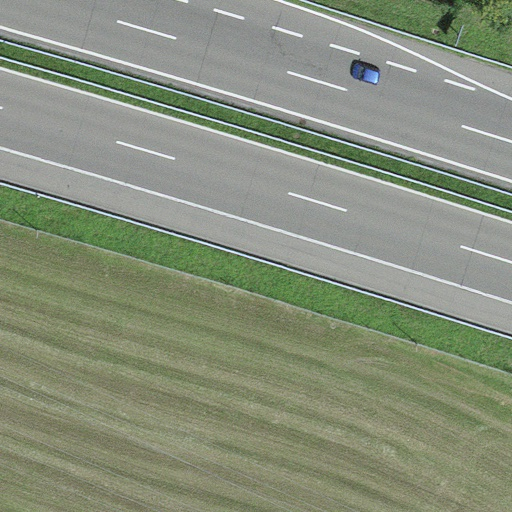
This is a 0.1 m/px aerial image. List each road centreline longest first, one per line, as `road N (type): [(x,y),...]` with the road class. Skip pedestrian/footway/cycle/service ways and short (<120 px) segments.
road 1 (motorway): [(0,111),(511,266)]
road 2 (motorway): [(511,142),(43,0)]
